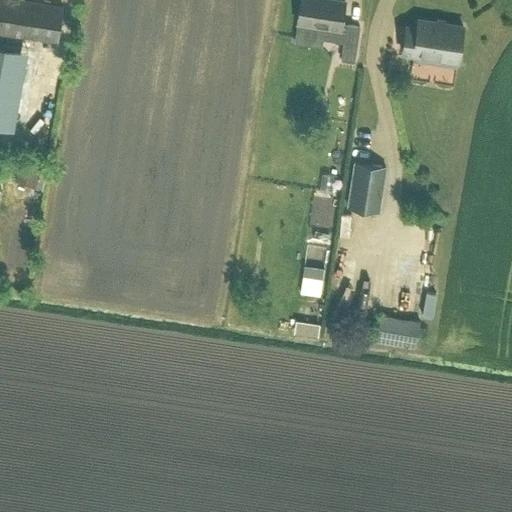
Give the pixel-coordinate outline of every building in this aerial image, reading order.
[(0,0),(0,31),(57,40),(63,5),(32,0),(0,0)] [(354,61),(360,24),(342,21),(344,0),(300,0),(297,22),(324,26),(322,38),(342,41),(343,42),(341,59),(354,61)] [(458,59),(463,25),(419,18),(417,26),(407,25),(402,50),(458,59)] [(31,173),(39,148),(30,146),(22,170),(31,173)] [(44,174),(50,153),(39,150),(33,170),(44,174)] [(379,211),(386,166),(353,161),(347,207),(379,211)] [(401,255),(412,258),(418,235),(407,232),(401,255)] [(304,267),(302,285),(322,288),(324,270),(304,267)] [(390,342),(394,318),(381,316),(377,340),(390,342)] [(419,322),(406,320),(402,344),(415,346),(419,322)]
